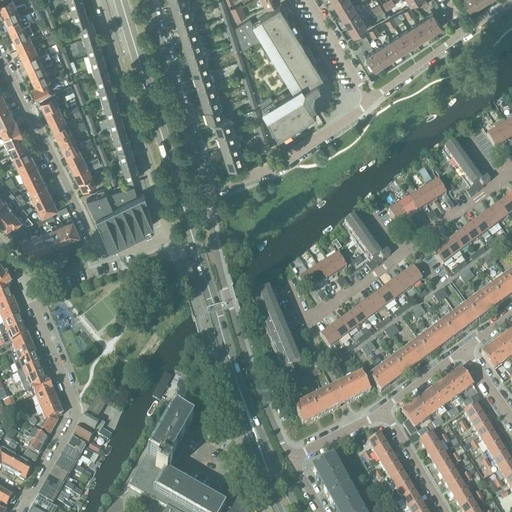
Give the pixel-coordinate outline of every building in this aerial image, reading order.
[(5,0),(0,2),(0,10),(1,13),(16,7),(12,0),(5,0)] [(30,0),(34,9),(39,7),(36,0),(30,0)] [(68,0),(71,9),(83,6),(83,5),(83,6),(80,0),(68,0)] [(169,0),(172,8),(188,3),(186,0),(169,0)] [(334,0),(332,2),(337,10),(351,2),(350,0),(334,0)] [(479,6),(474,0),(462,0),(470,11),(479,6)] [(393,1),(384,7),(386,10),(395,5),(393,1)] [(1,13),(5,22),(20,16),(17,10),(27,6),(25,2),(16,7),(1,13)] [(337,10),(342,19),(356,10),(351,2),(337,10)] [(172,8),(176,20),(191,15),(188,3),(172,8)] [(219,6),(223,17),(228,15),(224,4),(219,6)] [(43,6),(47,17),(51,15),(47,5),(43,6)] [(230,9),(236,22),(246,17),(240,5),(230,9)] [(79,22),(80,24),(88,22),(85,13),(86,13),(85,13),(83,6),(84,6),(83,6),(71,9),(75,23),(79,22)] [(273,101),(261,108),(266,116),(265,116),(277,136),(314,114),(310,107),(315,105),(311,99),(314,89),(319,86),(316,82),(323,78),(279,6),(259,18),(252,23),(261,38),(268,51),(269,50),(273,58),(281,71),(281,70),(286,78),(285,78),(292,89),(273,101)] [(39,7),(34,9),(38,19),(43,17),(39,7)] [(342,19),(348,27),(362,19),(356,10),(342,19)] [(10,31),(29,22),(33,20),(31,17),(28,19),(25,13),(20,16),(5,22),(10,31)] [(433,13),(424,19),(433,32),(441,27),(433,13)] [(51,15),(47,17),(51,27),(55,26),(51,15)] [(176,20),(179,31),(195,26),(191,15),(176,20)] [(223,17),(227,28),(232,27),(228,15),(223,17)] [(242,50),(261,38),(252,23),(250,19),(235,28),(242,50)] [(362,19),(348,27),(353,36),(367,28),(362,19)] [(424,19),(416,24),(425,38),(433,32),(424,19)] [(80,24),(85,39),(90,37),(91,39),(97,37),(92,21),(88,22),(80,24)] [(10,31),(14,40),(28,34),(33,31),(29,22),(10,31)] [(416,24),(407,29),(416,43),(425,38),(416,24)] [(179,31),(183,42),(198,37),(195,26),(179,31)] [(227,28),(230,40),(235,38),(234,34),(232,27),(227,28)] [(407,29),(399,35),(408,49),(416,43),(407,29)] [(54,33),(58,43),(62,42),(58,31),(54,33)] [(14,40),(18,49),(32,43),(28,34),(14,40)] [(399,35),(391,40),(399,54),(408,49),(399,35)] [(85,39),(90,56),(101,52),(97,37),(91,39),(90,37),(85,39)] [(183,42),(187,54),(202,49),(198,37),(183,42)] [(230,40),(234,51),(239,49),(238,45),(235,38),(230,40)] [(391,40),(382,46),(391,59),(399,54),(391,40)] [(18,49),(22,58),(36,52),(32,43),(18,49)] [(382,46),(374,51),(382,65),(391,59),(382,46)] [(187,54),(190,65),(206,60),(202,49),(187,54)] [(234,51),(238,63),(243,61),(239,49),(234,51)] [(269,61),(273,58),(269,50),(268,51),(264,53),(269,61)] [(61,53),(65,63),(69,62),(65,51),(61,53)] [(382,65),(374,51),(365,56),(374,70),(382,65)] [(36,52),(22,58),(26,68),(50,57),(48,53),(39,57),(36,52)] [(90,56),(94,70),(100,68),(100,70),(106,69),(101,52),(90,56)] [(26,68),(31,77),(45,70),(43,65),(52,61),(50,57),(26,68)] [(190,65),(194,77),(209,72),(206,60),(190,65)] [(238,63),(241,74),(246,72),(243,61),(238,63)] [(69,62),(65,63),(69,74),(73,72),(69,62)] [(94,70),(99,87),(110,83),(106,69),(100,70),(100,68),(94,70)] [(31,77),(35,86),(45,81),(46,81),(49,80),(49,79),(45,70),(31,77)] [(281,81),(285,78),(286,78),(281,70),(281,71),(276,73),(281,81)] [(194,77),(198,88),(213,83),(209,72),(194,77)] [(241,74),(245,85),(250,84),(246,72),(241,74)] [(45,81),(35,86),(31,87),(36,98),(50,91),(48,86),(60,81),(58,76),(49,79),(49,80),(46,81),(45,81)] [(73,83),(77,94),(81,92),(77,82),(73,83)] [(99,87),(103,101),(109,100),(110,101),(115,100),(110,83),(99,87)] [(198,88),(201,99),(217,94),(213,83),(198,88)] [(245,85),(248,96),(254,95),(250,84),(245,85)] [(81,92),(77,94),(81,104),(85,103),(81,92)] [(40,107),(43,112),(58,104),(55,99),(57,99),(55,94),(40,102),(39,101),(41,106),(40,107)] [(204,111),(219,106),(220,106),(217,94),(201,99),(205,110),(204,111)] [(254,95),(248,96),(252,108),(257,106),(254,95)] [(259,103),(261,108),(273,101),(270,96),(259,103)] [(103,101),(108,118),(120,114),(115,100),(110,101),(109,100),(103,101)] [(0,114),(10,109),(7,104),(6,104),(5,101),(0,103),(0,114)] [(46,116),(48,120),(64,112),(62,109),(60,109),(58,104),(43,112),(45,117),(46,116)] [(219,106),(204,111),(204,113),(205,117),(206,117),(207,122),(226,116),(223,117),(219,106)] [(0,124),(13,118),(12,115),(13,115),(10,109),(0,114),(0,124)] [(252,110),(256,122),(261,120),(257,109),(252,110)] [(49,124),(51,129),(66,122),(64,117),(66,116),(64,112),(48,120),(50,124),(49,124)] [(85,114),(89,124),(93,123),(89,112),(85,114)] [(108,118),(113,132),(119,131),(119,133),(125,131),(120,114),(108,118)] [(0,129),(2,135),(19,127),(15,120),(14,121),(13,118),(0,124),(0,129)] [(213,123),(228,169),(244,164),(229,118),(213,123)] [(256,122),(260,134),(265,132),(261,120),(256,122)] [(497,130),(496,131),(505,144),(511,139),(511,134),(506,125),(507,124),(504,120),(494,126),(497,130)] [(55,134),(56,138),(72,130),(70,126),(69,127),(66,122),(51,129),(54,134),(55,134)] [(93,123),(89,124),(93,135),(97,133),(93,123)] [(3,136),(3,137),(20,129),(19,128),(19,127),(2,135),(3,136)] [(4,143),(6,147),(23,139),(22,136),(23,136),(20,129),(3,137),(6,142),(4,143)] [(57,142),(60,147),(75,140),(72,135),(74,134),(72,130),(56,138),(58,141),(57,142)] [(113,132),(118,149),(129,146),(125,131),(119,133),(119,131),(113,132)] [(505,144),(496,131),(486,137),(495,151),(505,144)] [(265,132),(260,134),(263,145),(268,143),(265,132)] [(10,150),(12,154),(28,147),(25,141),(24,141),(23,139),(6,147),(8,151),(10,150)] [(63,152),(65,155),(81,148),(79,144),(77,145),(75,140),(60,147),(62,152),(63,152)] [(472,188),(475,186),(479,183),(482,188),(490,182),(486,178),(484,179),(457,142),(444,152),(471,189),(472,188)] [(96,144),(100,155),(105,153),(101,143),(96,144)] [(118,149),(122,164),(128,162),(129,164),(134,162),(129,146),(118,149)] [(12,160),(14,164),(31,156),(30,153),(31,152),(28,147),(12,154),(14,159),(12,160)] [(66,159),(68,165),(83,157),(81,152),(83,152),(81,148),(65,155),(66,159)] [(261,159),(258,148),(252,149),(256,161),(261,159)] [(105,153),(100,155),(104,165),(109,164),(105,153)] [(18,167),(20,172),(37,164),(34,158),(33,159),(31,156),(14,164),(16,168),(18,167)] [(71,169),(73,173),(99,161),(97,157),(86,162),(83,157),(68,165),(71,170),(71,169)] [(74,177),(77,182),(92,175),(89,170),(100,165),(99,161),(73,173),(75,177),(74,177)] [(122,164),(127,180),(139,177),(134,162),(129,164),(128,162),(122,164)] [(21,177),(23,182),(40,173),(38,170),(39,170),(37,164),(20,172),(23,177),(21,177)] [(426,169),(421,171),(426,183),(431,181),(426,169)] [(26,185),(29,189),(45,182),(42,176),(41,176),(40,173),(23,182),(25,186),(26,185)] [(108,174),(112,185),(116,183),(112,173),(108,174)] [(92,175),(77,182),(79,187),(80,187),(82,192),(83,192),(82,191),(98,183),(96,179),(94,180),(92,175)] [(29,195),(31,199),(48,191),(47,188),(48,187),(45,182),(29,189),(31,194),(29,195)] [(437,182),(427,188),(436,202),(446,195),(437,182)] [(91,209),(90,210),(92,215),(93,214),(94,215),(94,214),(96,217),(95,217),(109,246),(153,225),(144,194),(113,209),(112,206),(136,195),(134,186),(107,194),(106,194),(104,190),(96,192),(98,196),(95,197),(94,197),(86,199),(91,209)] [(427,188),(417,194),(426,208),(436,202),(427,188)] [(35,202),(37,207),(53,199),(51,193),(50,194),(48,191),(31,199),(33,203),(35,202)] [(417,194),(408,200),(416,214),(426,208),(417,194)] [(53,199),(37,207),(39,211),(38,212),(40,217),(57,209),(55,205),(56,205),(53,199)] [(511,206),(506,199),(497,206),(507,219),(511,214),(511,206)] [(408,200),(398,206),(407,220),(416,214),(408,200)] [(0,224),(0,225),(13,212),(9,208),(10,206),(7,203),(0,210),(0,224)] [(407,220),(398,206),(388,212),(397,226),(407,220)] [(497,206),(488,213),(498,226),(507,219),(497,206)] [(13,212),(0,225),(4,228),(5,228),(6,229),(11,224),(14,227),(22,218),(19,215),(18,216),(13,212)] [(488,213),(479,219),(488,232),(498,226),(488,213)] [(47,230),(42,233),(48,249),(58,244),(51,227),(50,224),(48,220),(47,216),(42,218),(44,222),(47,230)] [(373,262),(376,259),(379,257),(382,261),(390,256),(386,251),(384,253),(357,216),(344,225),(371,263),(373,262)] [(62,224),(69,240),(79,236),(71,218),(67,220),(67,222),(62,224)] [(479,219),(470,226),(479,239),(488,232),(479,219)] [(26,224),(23,221),(9,234),(13,238),(26,225),(26,224)] [(51,227),(58,244),(69,240),(62,224),(56,227),(55,225),(51,227)] [(470,226),(460,233),(470,246),(479,239),(470,226)] [(35,233),(31,235),(38,253),(48,249),(42,233),(36,235),(35,233)] [(460,233),(451,240),(461,253),(470,246),(460,233)] [(38,253),(31,235),(21,240),(21,241),(21,242),(21,245),(23,248),(24,248),(25,249),(27,248),(27,249),(28,249),(31,256),(38,253)] [(501,235),(494,240),(497,244),(503,239),(501,235)] [(451,240),(442,247),(451,260),(461,253),(451,240)] [(497,244),(494,240),(488,245),(490,248),(497,244)] [(451,260),(442,247),(432,254),(442,267),(451,260)] [(482,249),(476,254),(478,257),(485,252),(482,249)] [(478,257),(476,254),(469,259),(472,262),(478,257)] [(337,255),(327,262),(336,275),(346,269),(337,255)] [(327,262),(318,268),(326,281),(336,275),(327,262)] [(464,263),(457,267),(460,271),(466,266),(464,263)] [(318,268),(308,274),(316,287),(326,281),(318,268)] [(412,268),(403,275),(413,288),(422,281),(412,268)] [(511,271),(467,305),(465,306),(477,322),(511,295),(511,271)] [(316,287),(308,274),(298,280),(306,294),(316,287)] [(403,275),(394,282),(403,295),(413,288),(403,275)] [(0,296),(9,292),(7,288),(11,285),(6,279),(0,283),(0,296)] [(394,282),(384,289),(394,302),(403,295),(394,282)] [(384,289),(375,296),(385,309),(394,302),(384,289)] [(0,306),(13,301),(9,292),(0,296),(0,306)] [(253,298),(258,309),(272,303),(268,292),(253,298)] [(425,292),(418,296),(421,300),(427,295),(425,292)] [(375,296),(366,302),(376,315),(385,309),(375,296)] [(421,300),(418,296),(412,301),(414,304),(421,300)] [(0,306),(0,316),(16,310),(13,301),(0,306)] [(366,302),(357,309),(366,322),(376,315),(366,302)] [(258,309),(262,320),(277,313),(272,303),(258,309)] [(406,305),(400,310),(402,313),(409,308),(406,305)] [(463,307),(418,341),(416,342),(428,358),(477,322),(465,306),(463,307)] [(357,309),(347,316),(357,329),(366,322),(357,309)] [(0,316),(0,317),(3,325),(3,326),(20,319),(16,310),(0,316)] [(402,313),(400,310),(393,315),(396,318),(402,313)] [(262,320),(267,330),(281,324),(277,313),(262,320)] [(347,316),(338,323),(348,336),(357,329),(347,316)] [(0,326),(0,334),(1,337),(24,328),(20,319),(3,326),(3,325),(0,326)] [(388,319),(381,323),(384,327),(390,322),(388,319)] [(338,323),(329,330),(339,343),(348,336),(338,323)] [(384,327),(381,323),(375,328),(377,331),(384,327)] [(267,330),(271,341),(286,335),(281,324),(267,330)] [(24,328),(1,337),(5,346),(27,337),(24,328)] [(339,343),(329,330),(320,337),(329,350),(339,343)] [(369,332),(363,337),(365,340),(372,335),(369,332)] [(511,334),(510,333),(496,343),(508,361),(511,357),(511,334)] [(271,341),(275,351),(290,345),(286,335),(271,341)] [(365,340),(363,337),(357,342),(359,345),(365,340)] [(11,345),(15,354),(32,347),(28,338),(11,345)] [(428,358),(416,342),(371,376),(369,377),(380,393),(428,358)] [(508,361),(496,343),(481,354),(493,372),(508,361)] [(275,351),(280,362),(295,356),(290,345),(275,351)] [(351,346),(345,351),(347,354),(354,349),(351,346)] [(14,365),(19,363),(35,356),(32,347),(15,354),(8,357),(10,360),(11,359),(12,360),(14,365)] [(19,363),(22,372),(39,365),(35,356),(19,363)] [(280,362),(284,372),(284,373),(299,366),(295,356),(280,362)] [(21,383),(26,381),(43,374),(39,365),(22,372),(17,374),(21,383)] [(284,373),(284,372),(282,373),(284,379),(301,372),(299,366),(284,373)] [(460,370),(445,381),(458,398),(473,387),(460,370)] [(173,375),(166,371),(152,398),(159,402),(173,375)] [(26,381),(30,390),(46,383),(43,374),(26,381)] [(360,375),(339,385),(348,403),(370,393),(361,375),(360,375)] [(445,381),(431,391),(443,409),(458,398),(445,381)] [(33,398),(35,398),(35,397),(51,391),(49,384),(47,385),(46,383),(30,390),(27,391),(28,395),(31,393),(33,398)] [(305,388),(309,395),(313,393),(310,386),(305,388)] [(330,390),(293,408),(302,426),(305,424),(339,408),(330,390)] [(35,397),(35,398),(38,406),(55,399),(51,391),(35,397)] [(431,391),(416,402),(429,419),(443,409),(431,391)] [(470,399),(473,404),(481,400),(477,395),(470,399)] [(96,397),(86,415),(96,421),(107,403),(96,397)] [(9,399),(3,401),(6,409),(13,407),(9,399)] [(38,406),(42,414),(58,408),(55,399),(38,406)] [(429,419),(416,402),(401,413),(414,430),(429,419)] [(464,414),(469,424),(482,416),(476,406),(464,414)] [(58,408),(42,414),(45,423),(44,426),(42,425),(39,430),(49,436),(57,422),(56,418),(62,416),(58,408)] [(129,488),(166,509),(164,511),(245,511),(234,491),(219,500),(217,503),(167,475),(171,467),(168,466),(192,423),(175,413),(172,412),(129,488)] [(96,421),(86,415),(80,425),(94,433),(98,436),(107,441),(111,436),(101,430),(104,426),(96,421)] [(469,424),(475,433),(488,425),(482,416),(469,424)] [(27,421),(28,424),(34,427),(37,422),(34,419),(27,421)] [(457,431),(465,426),(463,422),(458,425),(458,426),(453,429),(455,432),(457,431)] [(72,439),(87,447),(94,434),(80,425),(72,439)] [(475,433),(481,443),(494,435),(488,425),(475,433)] [(465,426),(457,431),(459,435),(463,433),(467,430),(465,426)] [(6,438),(10,440),(15,432),(11,430),(6,438)] [(24,437),(28,440),(43,448),(45,445),(46,445),(47,442),(47,441),(47,440),(33,432),(30,437),(26,434),(24,437)] [(419,443),(425,452),(437,444),(431,435),(419,443)] [(481,443),(487,452),(499,445),(494,435),(481,443)] [(367,444),(373,453),(386,446),(380,436),(367,444)] [(0,468),(1,468),(1,467),(13,446),(15,443),(7,439),(5,442),(10,444),(5,453),(0,450),(0,468)] [(43,448),(28,440),(24,448),(38,456),(39,455),(40,455),(41,452),(41,451),(43,448)] [(66,450),(89,463),(95,466),(96,464),(89,460),(93,455),(85,450),(86,448),(72,440),(66,450)] [(4,470),(8,473),(16,459),(12,456),(18,445),(15,443),(13,446),(1,467),(5,469),(4,470)] [(88,449),(97,454),(99,449),(91,444),(88,449)] [(425,452),(430,461),(443,454),(437,444),(425,452)] [(487,452),(492,462),(505,454),(499,445),(487,452)] [(373,453),(379,463),(392,455),(386,446),(373,453)] [(66,450),(61,459),(75,467),(78,461),(87,467),(89,463),(66,450)] [(13,474),(17,476),(30,454),(26,452),(21,461),(16,459),(8,473),(13,475),(13,474)] [(362,461),(365,460),(364,459),(369,456),(367,453),(359,457),(362,461)] [(30,454),(17,476),(20,478),(19,479),(23,481),(24,480),(25,481),(32,468),(28,465),(30,461),(35,464),(38,458),(30,454)] [(430,461),(436,471),(448,463),(443,454),(430,461)] [(492,462),(498,471),(511,464),(505,454),(492,462)] [(379,463),(385,472),(397,465),(392,455),(379,463)] [(61,459),(55,468),(54,470),(68,478),(72,471),(88,480),(91,476),(75,467),(61,459)] [(323,492),(327,499),(348,488),(332,459),(312,470),(316,479),(318,478),(325,491),(323,492)] [(436,471),(442,481),(454,473),(448,463),(436,471)] [(498,471),(504,481),(511,476),(511,465),(511,464),(498,471)] [(385,472),(390,482),(403,474),(397,465),(385,472)] [(54,470),(49,480),(63,488),(80,497),(82,493),(65,484),(68,478),(54,470)] [(373,480),(376,478),(380,475),(378,472),(370,476),(373,480)] [(442,481),(448,490),(460,483),(454,473),(442,481)] [(390,482),(396,492),(409,484),(403,474),(390,482)] [(49,480),(44,489),(67,502),(69,498),(60,493),(63,488),(49,480)] [(448,490),(453,500),(466,492),(460,483),(448,490)] [(396,492),(402,501),(415,493),(409,484),(396,492)] [(361,511),(348,488),(327,499),(332,507),(334,506),(337,511),(361,511)] [(67,502),(44,489),(38,498),(52,506),(55,501),(73,511),(76,507),(67,502)] [(384,499),(387,497),(392,494),(390,491),(385,493),(382,495),(384,499)] [(0,492),(0,505),(6,508),(8,504),(11,506),(14,500),(0,492)] [(453,500),(459,509),(472,502),(466,492),(453,500)] [(402,501),(408,511),(420,503),(415,493),(402,501)] [(31,511),(58,511),(37,500),(31,511)] [(459,509),(460,511),(476,511),(478,511),(472,502),(459,509)] [(408,511),(425,511),(420,503),(408,511)]
